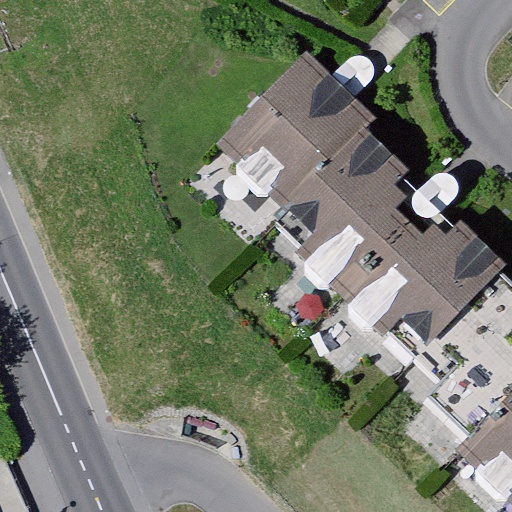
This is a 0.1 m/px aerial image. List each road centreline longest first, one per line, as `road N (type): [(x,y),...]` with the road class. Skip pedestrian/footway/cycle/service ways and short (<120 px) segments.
road 1 (tertiary): [(0,274),(82,469)]
road 2 (residential): [(246,511),(223,488),(171,470),(82,469)]
road 3 (residential): [(496,0),(471,26),(462,68),(478,119),(511,144)]
